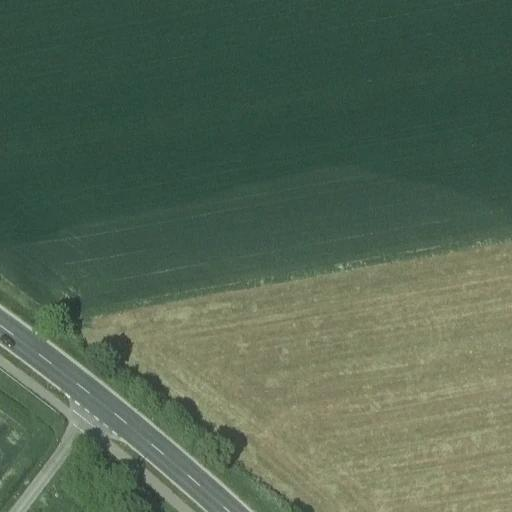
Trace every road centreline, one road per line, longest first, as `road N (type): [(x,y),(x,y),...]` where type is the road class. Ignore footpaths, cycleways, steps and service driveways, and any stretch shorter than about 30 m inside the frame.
road 1 (secondary): [(224,511),(97,405)]
road 2 (unclassified): [(16,511),(97,405)]
road 3 (secondary): [(97,405),(0,333)]
